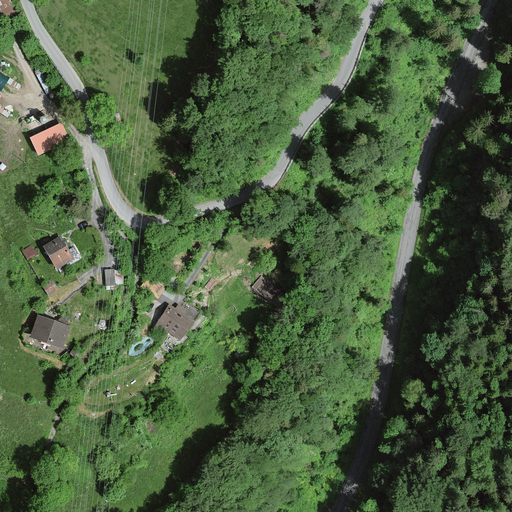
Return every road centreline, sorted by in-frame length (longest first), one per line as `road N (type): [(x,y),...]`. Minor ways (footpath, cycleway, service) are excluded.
road 1 (tertiary): [(377,0),(335,90),(303,121),(261,188),(152,224),(130,217),(113,195),(84,103),(26,0)]
road 2 (tertiary): [(339,511),(381,387),(428,149),(490,0)]
road 3 (track): [(36,511),(68,392),(120,344),(135,297),(134,253),(96,197),(86,156),(96,147)]
road 4 (track): [(95,140),(81,137),(44,99),(0,25)]
